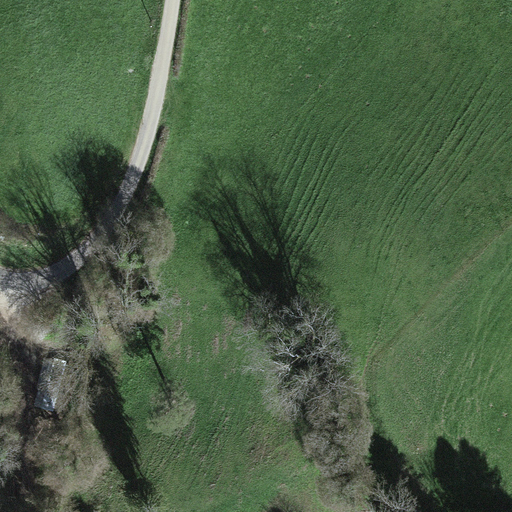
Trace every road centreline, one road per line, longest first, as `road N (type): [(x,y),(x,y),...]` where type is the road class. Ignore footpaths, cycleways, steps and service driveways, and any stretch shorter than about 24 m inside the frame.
road 1 (unclassified): [(0,277),(53,274),(82,256),(113,217),(147,126),(172,0)]
road 2 (track): [(10,279),(18,511)]
